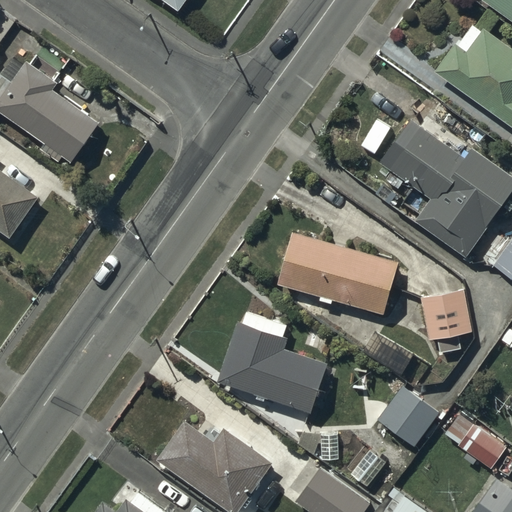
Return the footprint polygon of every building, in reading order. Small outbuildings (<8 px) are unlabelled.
[(166,0),(181,10),(187,0),(166,0)] [(511,0),(479,0),(511,22),(511,0)] [(482,30),(473,24),(457,46),(453,44),(434,69),(511,127),(511,45),(485,25),(482,30)] [(59,85),(29,63),(0,103),(0,110),(48,145),(44,151),(61,163),(65,158),(73,164),(101,125),(55,91),(59,85)] [(0,99),(12,83),(0,73),(0,99)] [(423,127),(409,118),(379,164),(413,187),(402,204),(420,216),(416,223),(468,257),(511,188),(511,176),(472,150),(484,132),(439,103),(423,127)] [(0,229),(12,239),(41,199),(0,169),(0,229)] [(401,266),(296,235),(281,285),(321,297),(320,303),(332,307),(334,299),(386,315),(401,266)] [(511,238),(493,266),(511,279),(511,238)] [(463,288),(421,297),(430,340),(438,339),(441,354),(460,350),(457,337),(472,334),(463,288)] [(246,324),(238,322),(220,382),(315,411),(330,363),(287,350),(290,341),(284,339),(288,326),(249,314),(246,324)] [(405,385),(379,419),(417,448),(443,414),(405,385)] [(184,421),(157,461),(230,511),(238,511),(273,463),(224,429),(215,442),(184,421)] [(473,422),(457,445),(491,470),(508,446),(473,422)] [(340,434),(322,434),(322,460),(340,460),(340,434)] [(387,461),(371,449),(352,475),(368,487),(387,461)] [(322,468),(297,500),(313,511),(364,511),(371,503),(322,468)] [(511,511),(511,490),(495,479),(471,511),(511,511)] [(119,511),(107,502),(99,511),(178,511),(173,508),(169,511),(140,490),(132,500),(130,499),(120,511),(119,511)] [(424,511),(404,497),(393,511),(424,511)]
